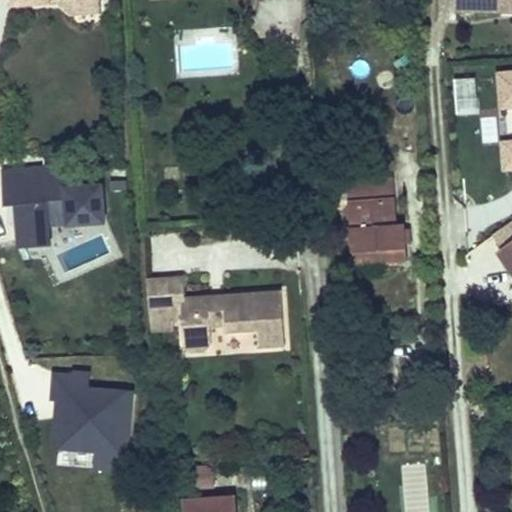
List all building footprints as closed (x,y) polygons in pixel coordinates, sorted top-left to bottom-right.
[(511,0),(458,0),(459,1),(474,1),(474,11),(503,11),(503,5),(511,5),(511,0)] [(459,11),(474,11),(474,1),(459,1),(459,11)] [(101,15),(101,2),(57,5),(70,17),(101,15)] [(511,70),(494,72),(502,171),(511,170),(511,70)] [(473,79),(453,81),(456,117),(477,115),(473,79)] [(68,188),(66,167),(46,168),(47,190),(68,188)] [(106,223),(103,185),(68,188),(47,190),(46,168),(2,172),(5,206),(16,205),(20,249),(52,247),(50,227),(106,223)] [(383,251),(384,263),(408,261),(405,225),(397,225),(393,177),(348,181),(354,253),(383,251)] [(511,222),(493,236),(503,249),(511,242),(511,222)] [(511,242),(503,249),(499,252),(511,269),(511,242)] [(355,266),(384,263),(383,251),(354,253),(355,266)] [(184,277),(169,278),(171,299),(185,298),(184,277)] [(210,300),(210,296),(171,299),(169,278),(148,280),(151,324),(183,322),(185,347),(192,353),(207,352),(213,344),(212,328),(226,326),(227,333),(258,331),(260,348),(286,346),(282,291),(224,295),(224,299),(210,300)] [(171,330),(170,323),(151,324),(152,332),(171,330)] [(123,472),(130,394),(86,389),(88,375),(73,373),(72,376),(54,375),(51,400),(64,401),(63,415),(54,415),(52,433),(58,434),(56,448),(93,452),(92,469),(123,472)] [(214,486),(213,466),(187,468),(188,488),(214,486)] [(235,511),(235,498),(187,501),(187,511),(235,511)]
